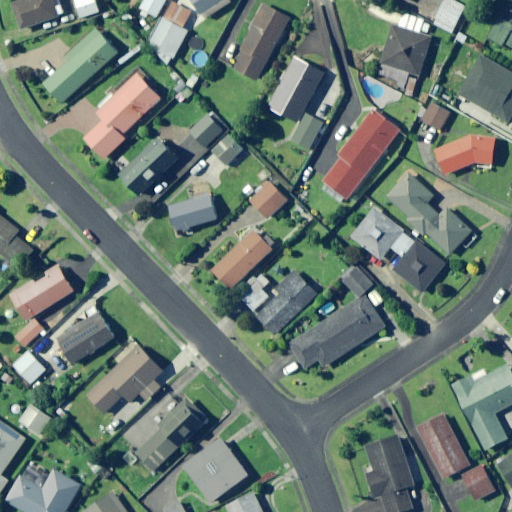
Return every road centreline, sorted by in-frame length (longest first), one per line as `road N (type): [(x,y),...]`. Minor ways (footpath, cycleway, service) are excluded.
road 1 (residential): [(3,121),(295,436)]
road 2 (residential): [(511,255),(475,312),(295,436)]
